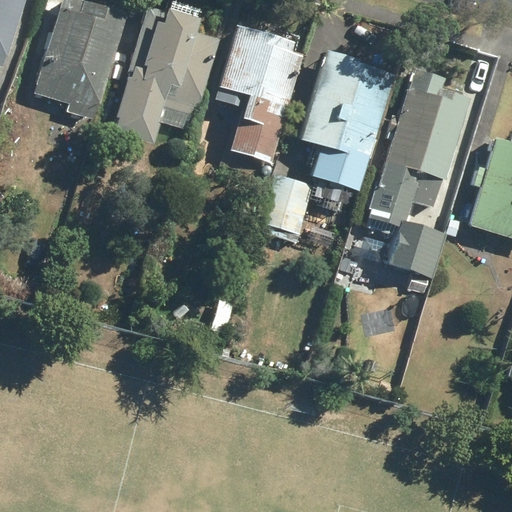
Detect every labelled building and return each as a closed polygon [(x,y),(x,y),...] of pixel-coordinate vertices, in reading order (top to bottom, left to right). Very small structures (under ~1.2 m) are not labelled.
[(0,0),(0,64),(7,66),(26,0),(0,0)] [(58,0),(49,0),(22,92),(58,103),(56,111),(79,117),(106,14),(58,0)] [(146,0),(144,8),(134,6),(97,130),(140,143),(147,120),(178,130),(206,39),(177,30),(185,7),(162,0),(146,0)] [(289,47),(221,27),(203,86),(204,87),(201,97),(221,103),(217,116),(220,117),(210,152),(254,165),(289,47)] [(383,72),(309,50),(282,141),(314,150),(303,185),(273,175),(255,234),(289,244),(302,202),(328,210),(335,186),(347,189),(383,72)] [(371,264),(426,279),(438,236),(399,225),(406,203),(426,209),(455,98),(425,90),(428,78),(400,70),(356,218),(360,219),(358,227),(380,234),(371,264)] [(511,238),(511,141),(497,137),(488,170),(482,188),(470,226),(511,238)] [(473,186),(482,188),(488,170),(479,167),(473,186)]
